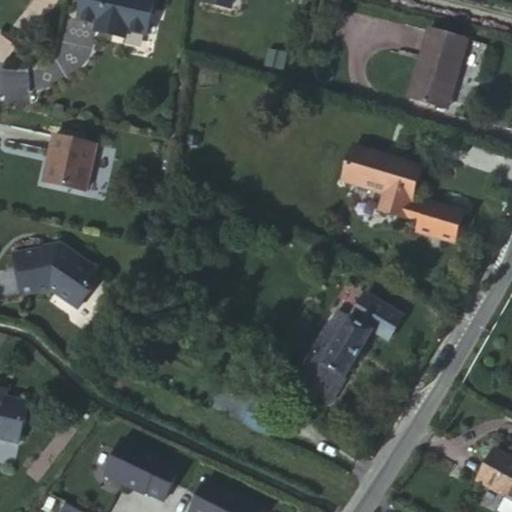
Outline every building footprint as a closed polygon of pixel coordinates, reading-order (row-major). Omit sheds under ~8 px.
[(83,0),(78,20),(98,25),(97,33),(127,39),(129,32),(148,36),(156,0),(83,0)] [(411,97),(442,106),(454,66),(461,69),(468,41),(430,30),(411,97)] [(454,66),(442,106),(450,108),(461,69),(454,66)] [(98,144),(56,135),(46,185),(87,194),(98,144)] [(421,165),(356,147),(346,182),(386,193),(381,212),(407,218),(411,226),(419,229),(419,230),(455,241),(464,212),(428,202),(427,205),(412,202),(421,165)] [(47,247),(18,253),(25,294),(54,289),(81,308),(95,289),(93,281),(104,267),(81,253),(79,255),(64,244),(60,250),(48,251),(47,247)] [(342,311),(299,382),(331,401),(374,330),(342,311)] [(3,396),(0,395),(0,436),(19,441),(27,402),(3,396)] [(245,399),(234,422),(270,439),(282,412),(256,401),(255,403),(245,399)] [(164,497),(180,465),(161,455),(163,453),(124,432),(107,469),(145,489),(146,487),(164,497)] [(511,460),(496,451),(480,480),(511,498),(511,460)] [(260,511),(264,506),(225,486),(224,488),(206,479),(190,510),(194,511),(260,511)]
